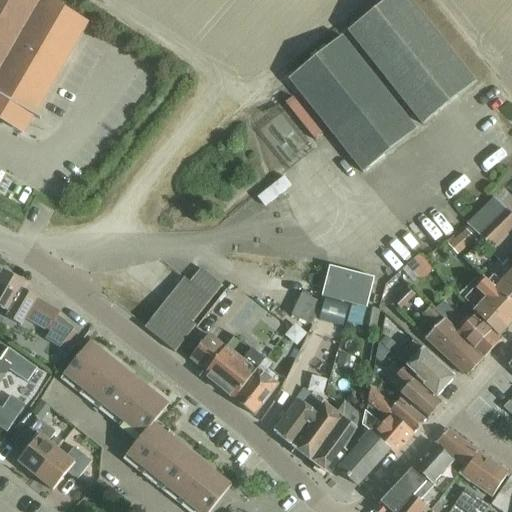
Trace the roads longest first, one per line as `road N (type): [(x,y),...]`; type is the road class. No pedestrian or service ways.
road 1 (residential): [(326,511),(204,394),(0,240)]
road 2 (track): [(219,96),(137,192),(120,252)]
road 3 (residential): [(356,511),(447,415)]
